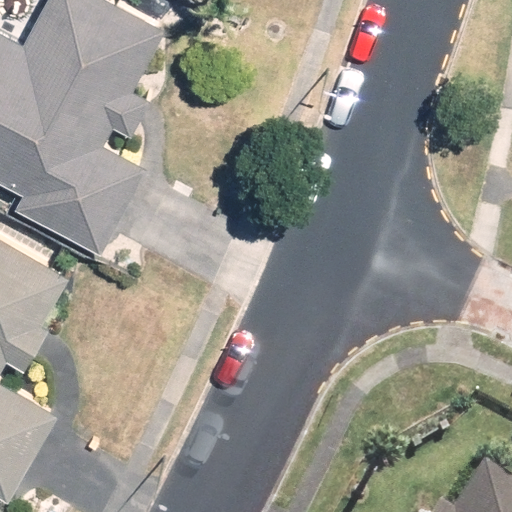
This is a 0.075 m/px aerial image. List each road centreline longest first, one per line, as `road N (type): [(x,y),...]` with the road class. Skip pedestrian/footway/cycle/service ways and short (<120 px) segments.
road 1 (residential): [(339,230),(202,511)]
road 2 (residential): [(409,0),(339,230)]
road 3 (residential): [(339,230),(511,313)]
